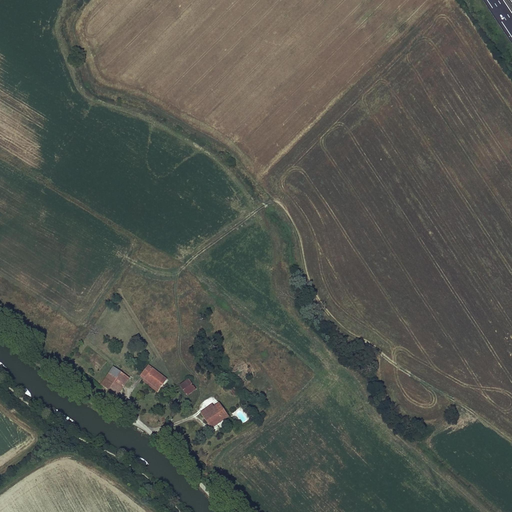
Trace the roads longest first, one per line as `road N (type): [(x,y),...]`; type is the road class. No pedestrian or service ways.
road 1 (track): [(511,439),(328,319),(308,290),(294,230),(270,201)]
road 2 (track): [(270,201),(217,142),(99,83),(75,31),(82,4)]
road 3 (track): [(188,417),(199,381),(182,342),(176,276),(270,201)]
